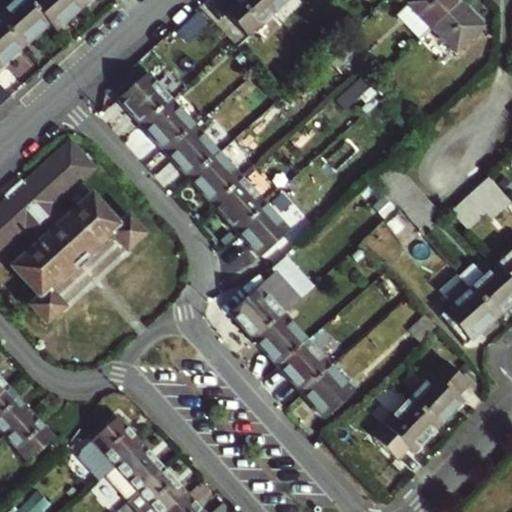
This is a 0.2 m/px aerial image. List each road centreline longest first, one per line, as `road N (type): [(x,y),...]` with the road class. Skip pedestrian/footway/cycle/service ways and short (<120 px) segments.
road 1 (residential): [(350,511),(199,341),(189,317),(196,249),(61,95)]
road 2 (residential): [(0,321),(61,378),(122,374),(139,382),(255,511)]
road 3 (residential): [(61,95),(165,0)]
road 4 (residential): [(511,415),(418,511)]
